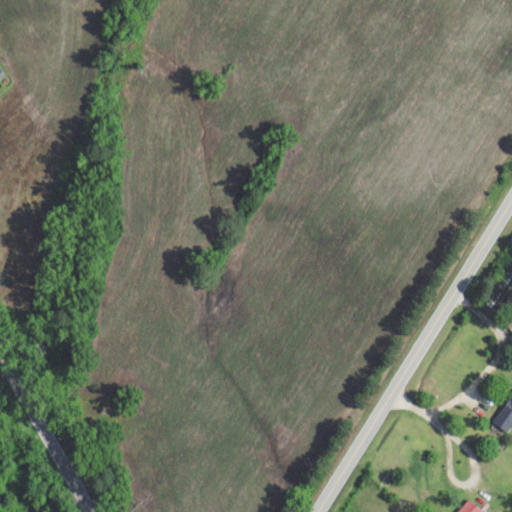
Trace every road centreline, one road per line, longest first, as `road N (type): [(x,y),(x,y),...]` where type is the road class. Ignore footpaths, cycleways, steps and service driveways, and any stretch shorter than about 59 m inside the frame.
road 1 (secondary): [(312,511),(511,202)]
road 2 (tertiary): [(99,511),(0,334)]
